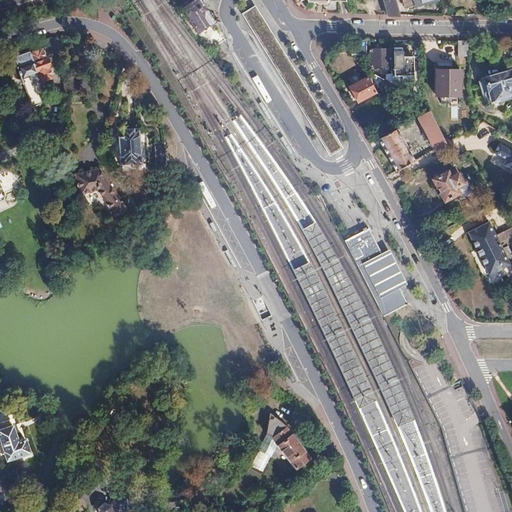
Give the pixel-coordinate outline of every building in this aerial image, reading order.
[(94,0),(81,0),(85,10),(96,7),(94,0)] [(125,12),(116,0),(101,0),(115,20),(125,12)] [(193,34),(213,24),(200,0),(192,0),(179,6),(193,34)] [(400,16),(395,0),(381,0),(386,16),(390,16),(400,16)] [(282,51),(255,7),(243,15),(270,58),(282,51)] [(208,48),(223,39),(214,24),(198,33),(208,48)] [(369,55),(368,41),(353,41),(353,55),(369,55)] [(468,58),(468,41),(459,41),(459,58),(468,58)] [(416,83),(414,57),(405,58),(404,49),(395,49),(397,76),(394,75),(394,77),(394,84),(400,87),(407,83),(416,83)] [(55,77),(53,71),(50,72),(49,69),(52,68),(49,60),(47,61),(46,58),(47,57),(46,52),(44,52),(43,50),(32,54),(31,52),(16,58),(20,70),(18,70),(31,106),(49,100),(43,83),(53,79),(52,78),(55,77)] [(282,51),(270,58),(331,156),(337,152),(342,149),(282,51)] [(394,67),(394,51),(372,51),(373,67),(394,67)] [(461,91),(461,71),(438,71),(437,91),(461,91)] [(511,76),(511,72),(487,79),(487,82),(481,84),(486,102),(492,101),(493,104),(500,102),(501,103),(511,100),(510,96),(511,95),(511,76)] [(359,102),(376,93),(369,77),(362,80),(359,75),(351,78),(354,84),(350,86),(359,102)] [(80,90),(78,76),(64,78),(64,82),(66,93),(80,90)] [(386,95),(400,87),(394,84),(388,81),(388,83),(382,86),(386,95)] [(447,144),(430,111),(420,117),(437,149),(447,144)] [(141,162),(139,127),(118,128),(120,163),(141,162)] [(416,161),(398,128),(380,138),(398,171),(416,161)] [(462,136),(459,131),(447,137),(450,143),(462,136)] [(57,149),(58,136),(44,135),(42,152),(51,154),(52,148),(57,149)] [(167,161),(166,144),(166,140),(156,140),(157,162),(167,161)] [(511,151),(500,145),(495,154),(507,160),(504,166),(509,169),(508,172),(511,174),(511,151)] [(18,188),(19,184),(20,181),(15,169),(6,166),(0,168),(0,201),(1,201),(3,199),(4,193),(12,190),(18,188)] [(126,208),(99,168),(97,168),(97,166),(92,167),(92,169),(75,173),(79,194),(97,190),(115,216),(126,208)] [(456,168),(436,179),(439,187),(435,189),(439,196),(443,194),(446,200),(459,193),(462,198),(473,192),(467,181),(464,183),(456,168)] [(20,192),(23,186),(19,184),(18,188),(12,190),(13,194),(20,192)] [(507,247),(511,244),(511,227),(497,235),(490,221),(469,232),(490,275),(511,264),(511,266),(511,253),(511,254),(507,247)] [(381,248),(368,222),(358,227),(343,235),(382,312),(407,299),(399,283),(390,265),(381,248)] [(390,265),(399,283),(407,279),(389,244),(381,248),(390,265)] [(310,457),(294,436),(293,436),(286,427),(286,425),(274,416),(271,419),(267,418),(267,434),(258,452),(269,458),(277,443),(278,444),(280,446),(279,447),(290,462),(291,461),(297,467),(310,457)] [(17,442),(10,420),(0,423),(0,454),(0,456),(5,454),(7,460),(29,453),(25,440),(17,442)] [(322,458),(334,449),(331,442),(318,452),(322,458)] [(130,511),(138,488),(122,484),(117,499),(111,497),(108,499),(107,504),(112,506),(116,503),(113,511),(130,511)]
